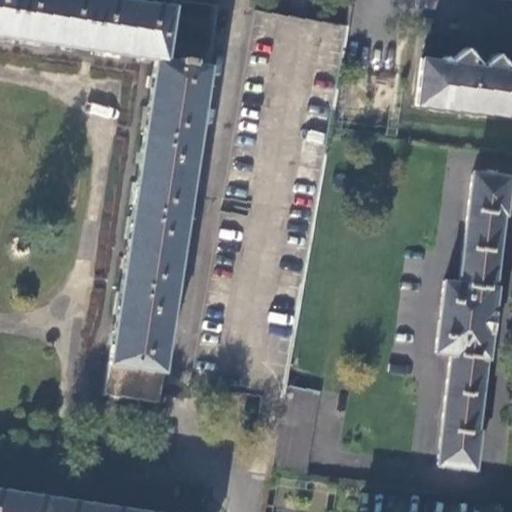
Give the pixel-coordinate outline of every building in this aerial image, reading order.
[(103,396),(157,403),(171,307),(180,308),(188,257),(179,256),(191,181),(200,183),(207,131),(199,129),(218,5),(185,0),(154,0),(154,4),(123,0),(0,0),(0,34),(55,43),(131,55),(154,58),(148,97),(135,182),(120,279),(107,371),(103,396)] [(439,62),(421,60),(415,104),(511,115),(511,68),(500,54),(489,61),(478,49),(471,54),(465,48),(457,55),(449,54),(439,62)] [(437,464),(473,468),(478,429),(476,429),(484,359),(487,359),(495,287),(493,287),(501,215),(505,215),(509,176),(470,172),(458,282),(443,280),(435,351),(449,352),(437,464)] [(317,388),(284,384),(283,390),(270,465),(303,471),(317,388)] [(148,511),(149,506),(88,496),(70,494),(69,500),(48,497),(49,490),(0,482),(0,511),(148,511)]
